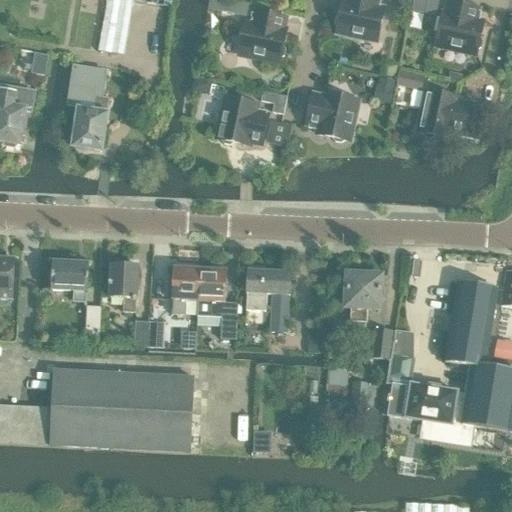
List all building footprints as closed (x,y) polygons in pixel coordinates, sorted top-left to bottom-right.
[(107,0),(99,53),(124,57),(133,1),(171,7),(171,0),(107,0)] [(209,0),(208,11),(246,19),(249,5),(222,0),(209,0)] [(377,42),(383,11),(379,10),(381,0),(347,0),(347,3),(343,2),(340,17),(336,19),(334,26),(337,29),(336,33),(377,42)] [(394,0),(393,1),(402,15),(412,8),(406,0),(394,0)] [(436,46),(476,55),(483,24),(479,23),(481,13),(477,12),(477,10),(449,4),(447,16),(443,15),(436,46)] [(246,24),(239,55),(279,64),(286,33),(281,32),(284,19),(256,13),(256,15),(252,15),(250,25),(246,24)] [(74,68),(67,108),(79,109),(73,149),(75,149),(78,152),(85,153),(89,151),(101,153),(109,100),(103,99),(96,98),(96,104),(87,102),(88,96),(92,93),(94,77),(95,71),(74,68)] [(408,74),(400,73),(397,87),(405,89),(408,74)] [(463,76),(451,73),(448,81),(459,82),(463,76)] [(378,81),(377,89),(392,92),(393,84),(378,81)] [(0,142),(20,146),(26,110),(32,111),(36,93),(17,89),(16,94),(1,92),(0,95),(0,142)] [(458,100),(427,93),(418,134),(449,141),(451,137),(475,143),(483,109),(458,103),(458,100)] [(283,116),(286,98),(263,94),(261,103),(274,106),(273,114),(283,116)] [(306,125),(309,125),(308,129),(318,132),(318,136),(349,143),(357,102),(326,96),(325,100),(313,97),(306,125)] [(217,141),(249,147),(250,143),(262,146),(268,118),(266,117),(267,113),(256,111),(257,107),(226,100),(217,141)] [(0,299),(12,300),(15,261),(0,260),(0,299)] [(51,292),(74,293),(74,304),(85,304),(86,294),(87,294),(89,265),(87,265),(87,267),(78,267),(78,264),(52,263),(51,292)] [(136,314),(137,300),(138,300),(139,268),(112,266),(111,283),(109,283),(109,287),(111,287),(110,299),(125,300),(124,314),(136,314)] [(272,296),(270,334),(288,335),(291,275),(264,274),(264,269),(248,268),(246,312),(266,313),(267,296),(272,296)] [(172,301),(174,301),(173,316),(185,316),(186,302),(198,302),(199,303),(200,271),(174,270),(172,301)] [(226,272),(200,271),(199,303),(198,302),(197,317),(222,318),(220,340),(236,341),(238,305),(224,304),(226,272)] [(367,324),(367,310),(380,310),(381,279),(363,278),(363,274),(350,273),(350,277),(348,277),(347,309),(352,309),(352,323),(367,324)] [(511,273),(507,273),(501,308),(511,309),(511,273)] [(392,387),(387,417),(406,420),(423,423),(421,440),(470,448),(474,428),(511,434),(511,373),(485,369),(497,292),(498,291),(458,284),(458,285),(445,363),(471,368),(466,398),(457,396),(458,394),(439,391),(438,391),(431,389),(430,389),(411,386),(411,390),(392,387)] [(99,336),(99,333),(100,333),(101,309),(87,309),(86,332),(92,333),(92,336),(99,336)] [(136,324),(135,348),(149,349),(150,325),(136,324)] [(150,325),(149,349),(163,350),(165,326),(150,325)] [(328,344),(329,329),(308,329),(307,343),(308,343),(328,344)] [(375,332),(372,359),(389,361),(392,334),(375,332)] [(395,334),(391,358),(415,362),(415,360),(413,359),(413,336),(395,334)] [(511,344),(497,342),(494,358),(511,361),(511,344)] [(308,356),(327,357),(328,344),(308,343),(308,356)] [(347,399),(348,371),(327,370),(326,398),(347,399)] [(52,410),(0,407),(0,445),(190,456),(194,380),(54,372),(52,410)] [(352,384),(350,408),(373,410),(374,398),(376,399),(376,385),(352,384)] [(310,397),(309,408),(317,408),(318,398),(310,397)] [(254,433),(253,454),(271,454),(271,433),(254,433)]
